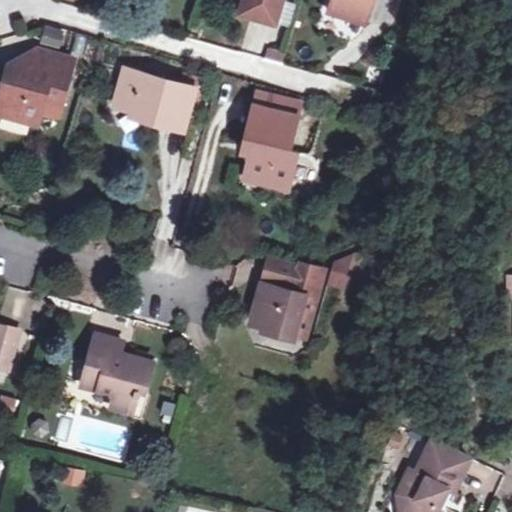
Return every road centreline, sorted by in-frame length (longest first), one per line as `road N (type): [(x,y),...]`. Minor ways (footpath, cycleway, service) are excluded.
road 1 (residential): [(340,92),(8,0)]
road 2 (residential): [(0,236),(181,288)]
